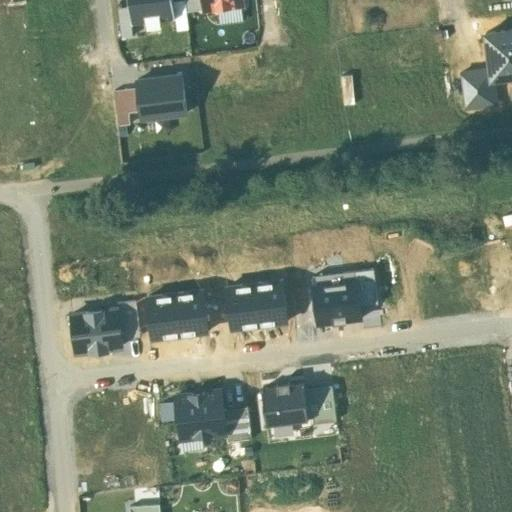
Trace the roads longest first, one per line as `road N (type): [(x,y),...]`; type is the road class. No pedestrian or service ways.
road 1 (residential): [(28,191),(511,133)]
road 2 (residential): [(55,389),(511,330)]
road 3 (residential): [(28,191),(55,389)]
road 4 (residential): [(55,389),(63,511)]
